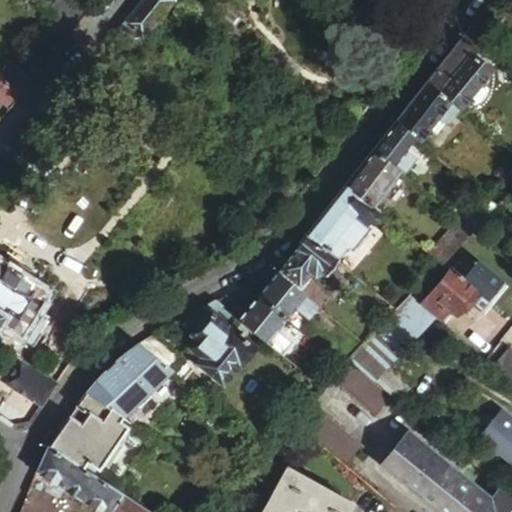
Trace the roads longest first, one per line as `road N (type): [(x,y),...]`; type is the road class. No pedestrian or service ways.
road 1 (residential): [(467,0),(294,229),(246,267),(110,339),(21,451)]
road 2 (residential): [(0,143),(114,0)]
road 3 (residential): [(417,511),(361,465),(376,445),(329,405)]
